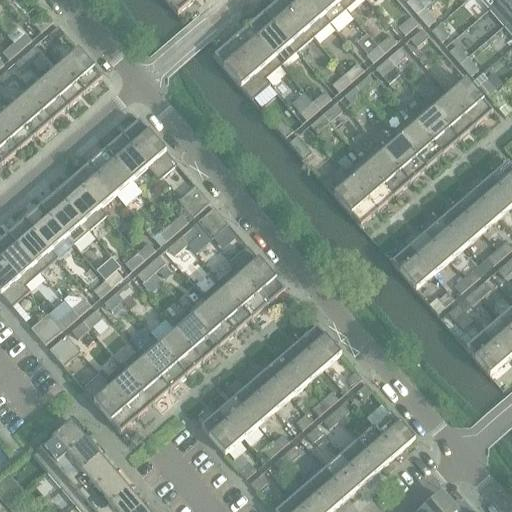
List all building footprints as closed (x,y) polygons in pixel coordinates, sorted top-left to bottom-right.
[(194,3),(191,0),(162,0),(177,18),(194,3)] [(306,0),(282,0),(280,3),(313,41),(329,27),(306,0)] [(334,0),(306,0),(329,27),(346,13),(334,0)] [(334,0),(346,13),(360,0),(334,0)] [(424,11),(414,0),(412,0),(406,6),(417,18),(424,11)] [(477,0),(489,14),(504,0),(477,0)] [(511,0),(504,0),(489,14),(503,30),(511,22),(511,0)] [(280,3),(263,17),(297,55),(313,41),(280,3)] [(435,24),(424,11),(417,18),(427,31),(435,24)] [(41,36),(53,25),(47,17),(34,28),(41,36)] [(263,17),(247,31),(280,70),(297,55),(263,17)] [(404,39),(417,28),(410,20),(398,31),(404,39)] [(511,22),(503,30),(511,39),(511,22)] [(448,39),(438,28),(431,34),(441,46),(448,39)] [(54,46),(64,38),(57,30),(47,38),(54,46)] [(247,31),(231,45),(264,84),(269,80),(280,70),(247,31)] [(416,50),(428,41),(421,33),(410,43),(416,50)] [(20,54),(31,44),(25,36),(13,46),(20,54)] [(384,57),(396,46),(389,38),(378,49),(384,57)] [(269,89),(231,45),(214,60),(251,104),(269,89)] [(8,64),(20,54),(13,46),(2,56),(8,64)] [(467,61),(456,48),(448,55),(459,68),(467,61)] [(372,67),(384,57),(378,49),(366,59),(372,67)] [(31,67),(40,58),(34,50),(24,59),(31,67)] [(394,70),(406,60),(399,52),(387,62),(394,70)] [(102,82),(96,75),(78,54),(61,69),(85,97),(102,82)] [(21,75),(31,67),(24,59),(14,67),(21,75)] [(478,73),(467,61),(459,68),(470,80),(478,73)] [(382,80),(394,70),(387,62),(375,73),(382,80)] [(351,85),(364,74),(357,67),(344,77),(351,85)] [(85,97),(61,69),(45,83),(69,111),(85,97)] [(0,84),(4,89),(14,81),(7,73),(0,79),(0,84)] [(338,96),(351,85),(344,77),(332,88),(338,96)] [(362,97),(374,87),(368,79),(356,89),(362,97)] [(496,94),(486,82),(478,89),(488,101),(496,94)] [(69,111),(45,83),(28,97),(52,125),(69,111)] [(492,115),(465,84),(448,99),(475,130),(492,115)] [(350,108),(362,97),(356,89),(344,100),(350,108)] [(506,106),(496,94),(488,101),(498,113),(506,106)] [(318,113),(331,103),(324,95),(312,106),(318,113)] [(52,125),(28,97),(12,111),(36,139),(52,125)] [(475,130),(448,99),(433,112),(432,113),(459,144),(475,130)] [(426,106),(409,120),(443,158),(459,144),(432,113),(433,112),(427,105),(426,106)] [(306,124),(318,113),(312,106),(299,117),(306,124)] [(329,126),(342,115),(335,107),(322,118),(329,126)] [(36,139),(12,111),(0,121),(0,130),(20,153),(36,139)] [(317,137),(329,126),(322,118),(310,129),(317,137)] [(293,136),(278,119),(270,126),(285,142),(293,136)] [(393,134),(392,135),(398,142),(399,141),(426,172),(443,158),(409,120),(393,134)] [(177,168),(139,124),(122,139),(160,183),(177,168)] [(20,153),(0,130),(0,163),(3,167),(20,153)] [(160,183),(122,139),(105,153),(132,184),(148,171),(159,184),(160,183)] [(311,157),(297,140),(289,147),(303,164),(311,157)] [(426,172),(399,141),(398,142),(384,154),(383,155),(410,187),(426,172)] [(377,148),(360,162),(394,201),(410,187),(383,155),(384,154),(378,147),(377,148)] [(132,184),(105,153),(89,167),(116,199),(132,184)] [(360,162),(345,175),(351,183),(350,184),(377,215),(394,201),(360,162)] [(511,170),(507,166),(490,180),(511,205),(511,170)] [(116,199),(89,167),(73,182),(99,213),(101,212),(116,199)] [(339,171),(322,186),(333,198),(360,230),(377,215),(350,184),(351,183),(345,175),(340,170),(339,171)] [(511,210),(511,205),(490,180),(474,194),(498,223),(511,210)] [(99,213),(73,182),(56,196),(89,234),(107,219),(101,212),(99,213)] [(210,207),(195,190),(178,205),(193,222),(210,207)] [(498,223),(474,194),(458,209),(482,237),(498,223)] [(56,196),(40,210),(73,248),(89,234),(56,196)] [(482,237),(458,209),(441,223),(466,251),(482,237)] [(40,210),(24,224),(57,262),(73,248),(40,210)] [(229,228),(214,212),(197,226),(211,243),(229,228)] [(177,236),(188,226),(181,218),(170,228),(177,236)] [(466,251),(441,223),(425,237),(449,265),(466,251)] [(57,262),(24,224),(7,238),(40,276),(57,262)] [(165,246),(177,236),(170,228),(158,238),(165,246)] [(187,248),(200,237),(193,229),(181,240),(187,248)] [(449,265),(425,237),(408,251),(432,279),(449,265)] [(40,276),(7,238),(0,244),(0,262),(29,296),(30,295),(25,290),(40,276)] [(175,259),(187,248),(181,240),(168,251),(175,259)] [(503,261),(511,252),(511,251),(506,245),(496,253),(503,261)] [(143,265),(155,254),(148,246),(136,257),(143,265)] [(285,294),(247,250),(230,265),(268,309),(285,294)] [(432,279),(408,251),(391,266),(416,294),(432,279)] [(493,269),(503,261),(496,253),(486,261),(493,269)] [(131,275),(143,265),(136,257),(124,267),(131,275)] [(154,276),(166,267),(159,259),(148,269),(154,276)] [(29,296),(0,262),(0,297),(12,311),(29,296)] [(268,309),(230,265),(229,266),(234,271),(219,284),(252,323),(268,309)] [(504,282),(511,274),(511,271),(507,265),(497,274),(504,282)] [(143,286),(154,276),(148,269),(136,278),(143,286)] [(470,289),(480,281),(473,273),(463,281),(470,289)] [(111,292),(122,282),(116,275),(104,284),(111,292)] [(460,298),(470,289),(463,281),(453,290),(460,298)] [(100,302),(111,292),(104,284),(93,294),(100,302)] [(252,323),(219,284),(202,299),(235,337),(252,323)] [(481,302),(491,293),(484,285),(474,294),(481,302)] [(122,305),(133,295),(126,287),(115,297),(122,305)] [(471,310),(481,302),(474,294),(464,302),(471,310)] [(444,312),(454,303),(447,295),(437,304),(444,312)] [(110,315),(122,305),(115,297),(104,307),(110,315)] [(235,337),(202,299),(201,300),(207,307),(192,320),(219,351),(235,337)] [(78,321),(91,310),(84,302),(72,313),(78,321)] [(454,324),(464,316),(458,308),(448,316),(454,324)] [(511,310),(499,322),(511,337),(511,310)] [(186,312),(169,327),(176,334),(203,365),(219,351),(192,320),(186,312)] [(66,331),(78,321),(72,313),(59,324),(66,331)] [(90,332),(102,322),(95,314),(83,325),(90,332)] [(62,335),(47,318),(30,332),(45,349),(62,335)] [(511,359),(511,337),(499,322),(482,337),(506,365),(511,359)] [(78,343),(90,332),(83,325),(71,335),(78,343)] [(341,359),(316,330),(299,345),(324,373),(341,359)] [(203,365),(176,334),(159,348),(186,379),(203,365)] [(506,365),(482,337),(465,351),(489,379),(506,365)] [(81,356),(66,339),(49,354),(63,371),(81,356)] [(153,341),(137,355),(170,394),(186,379),(159,348),(153,341)] [(324,373),(299,345),(283,359),(307,387),(324,373)] [(170,394),(137,355),(120,369),(153,408),(170,394)] [(307,387),(283,359),(267,373),(291,402),(307,387)] [(153,408),(120,369),(112,376),(107,371),(99,378),(137,422),(153,408)] [(291,402),(267,373),(250,388),(275,416),(291,402)] [(352,391),(362,383),(355,375),(345,383),(352,391)] [(137,422),(99,378),(82,392),(120,436),(137,422)] [(362,404),(372,395),(365,387),(355,396),(362,404)] [(275,416),(250,388),(234,402),(258,430),(275,416)] [(328,412),(338,403),(331,395),(321,404),(328,412)] [(258,430),(234,402),(218,416),(242,444),(258,430)] [(318,420),(328,412),(321,404),(311,412),(318,420)] [(339,424),(349,416),(342,408),(332,416),(339,424)] [(242,444),(218,416),(200,431),(225,459),(242,444)] [(329,432),(339,424),(332,416),(322,425),(329,432)] [(414,444),(390,416),(373,431),(397,459),(414,444)] [(302,434),(312,426),(305,418),(295,426),(302,434)] [(47,477),(86,444),(71,426),(32,459),(47,477)] [(312,447),(322,438),(316,430),(306,439),(312,447)] [(397,459),(373,431),(357,445),(382,472),(397,459)] [(279,454),(289,445),(282,438),(272,446),(279,454)] [(86,444),(47,477),(61,493),(100,460),(86,444)] [(382,472),(357,445),(340,459),(365,487),(382,472)] [(269,462),(279,454),(272,446),(262,455),(269,462)] [(290,466),(300,458),(293,450),(283,458),(290,466)] [(280,475),(290,466),(283,458),(273,467),(280,475)] [(365,487),(340,459),(324,473),(349,501),(365,487)] [(75,509),(114,476),(100,460),(61,493),(75,509)] [(245,483),(255,474),(249,466),(239,475),(245,483)] [(335,511),(349,501),(324,473),(308,487),(329,511),(335,511)] [(114,476),(75,509),(76,510),(77,511),(105,511),(128,493),(114,476)] [(256,495),(266,487),(259,479),(249,487),(256,495)] [(329,511),(308,487),(291,501),(300,511),(329,511)] [(15,504),(4,491),(0,495),(0,502),(7,511),(15,504)] [(138,511),(142,509),(128,493),(105,511),(138,511)] [(452,511),(441,499),(424,511),(452,511)] [(300,511),(291,501),(278,511),(300,511)]
